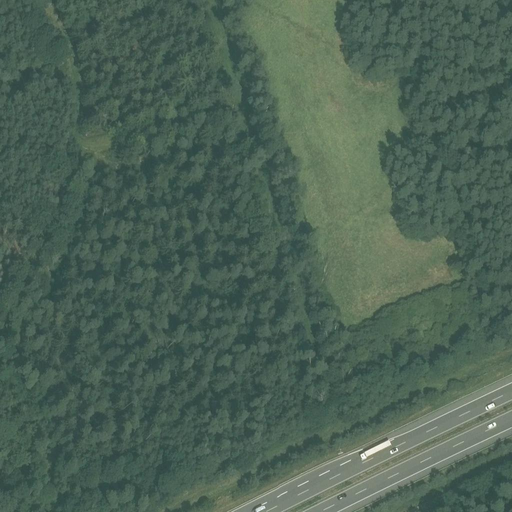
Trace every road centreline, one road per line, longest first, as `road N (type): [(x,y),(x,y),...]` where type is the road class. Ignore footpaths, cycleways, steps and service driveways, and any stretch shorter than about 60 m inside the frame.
road 1 (motorway): [(511,394),(267,511)]
road 2 (motorway): [(327,511),(511,423)]
